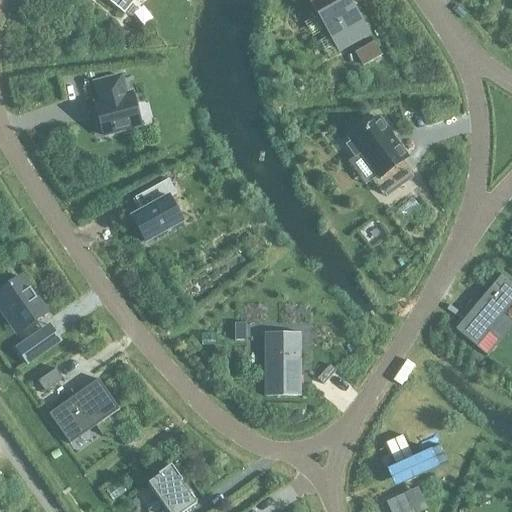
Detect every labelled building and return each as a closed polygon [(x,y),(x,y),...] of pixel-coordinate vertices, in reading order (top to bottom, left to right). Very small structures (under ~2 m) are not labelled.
[(107,0),(124,14),(135,0),(107,0)] [(368,33),(349,0),(309,0),(338,50),(368,33)] [(363,65),(381,56),(374,43),(356,53),(363,65)] [(141,126),(133,94),(126,95),(121,77),(95,84),(102,111),(97,113),(103,136),(141,126)] [(383,195),(412,174),(403,161),(408,157),(379,119),(350,140),(352,142),(347,146),(355,157),(360,154),(378,177),(373,181),(383,195)] [(142,212),(132,218),(146,243),(183,222),(169,198),(177,194),(169,180),(135,198),(142,212)] [(511,283),(502,275),(455,330),(487,356),(511,326),(511,322),(503,315),(511,305),(511,283)] [(21,278),(0,292),(0,299),(22,330),(46,313),(36,299),(29,289),(21,278)] [(235,341),(246,341),(246,324),(235,324),(235,341)] [(38,333),(17,348),(29,365),(50,350),(38,333)] [(300,374),(300,335),(301,335),(301,333),(299,333),(299,334),(282,334),(282,339),(266,339),(266,333),(264,333),(264,360),(265,360),(265,390),(264,390),(264,397),(266,397),(266,396),(299,396),(299,397),(301,397),(301,374),(300,374)] [(317,379),(323,385),(336,371),(330,366),(317,379)] [(46,392),(63,380),(60,376),(60,375),(56,369),(39,382),(46,392)] [(120,410),(98,380),(49,415),(70,445),(120,410)] [(404,435),(386,443),(396,465),(387,470),(396,488),(449,463),(447,459),(448,458),(443,446),(442,446),(441,445),(437,447),(437,446),(421,453),(422,454),(415,457),(414,455),(415,454),(410,443),(408,443),(404,435)] [(185,511),(196,504),(181,483),(182,482),(171,466),(158,475),(159,476),(148,484),(167,511),(185,511)] [(405,494),(386,502),(390,511),(412,511),(413,511),(405,494)]
